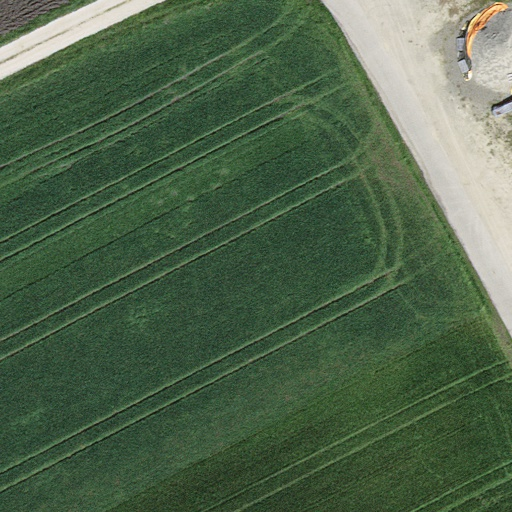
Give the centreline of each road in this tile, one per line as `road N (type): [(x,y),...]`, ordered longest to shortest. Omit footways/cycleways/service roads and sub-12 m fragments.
road 1 (track): [(334,0),(511,309)]
road 2 (track): [(0,77),(154,0)]
